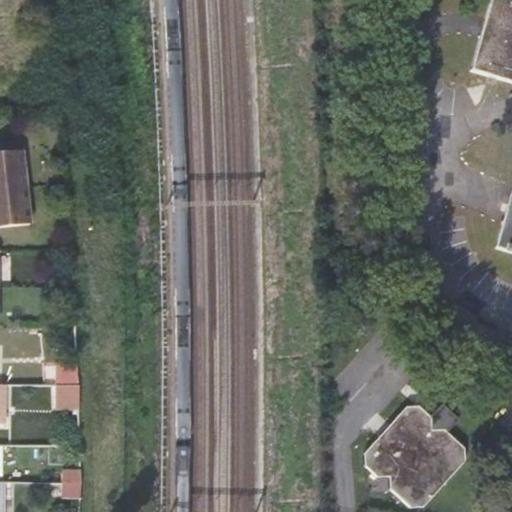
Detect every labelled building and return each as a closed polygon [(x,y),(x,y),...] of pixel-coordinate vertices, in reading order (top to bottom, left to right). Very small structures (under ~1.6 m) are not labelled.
[(511,0),(490,0),(471,71),(511,82),(511,185),(495,247),(511,251),(511,0)] [(40,136),(26,136),(27,162),(41,162),(40,136)] [(0,223),(28,221),(24,184),(0,186),(0,223)] [(0,261),(31,258),(28,221),(0,223),(0,261)] [(452,417),(435,404),(424,419),(423,417),(410,406),(397,407),(381,426),(385,429),(378,438),(374,435),(357,454),(358,467),(372,480),(385,478),(386,490),(407,508),(419,508),(460,459),(459,447),(441,432),(452,417)] [(381,426),(374,435),(378,438),(385,429),(381,426)]
